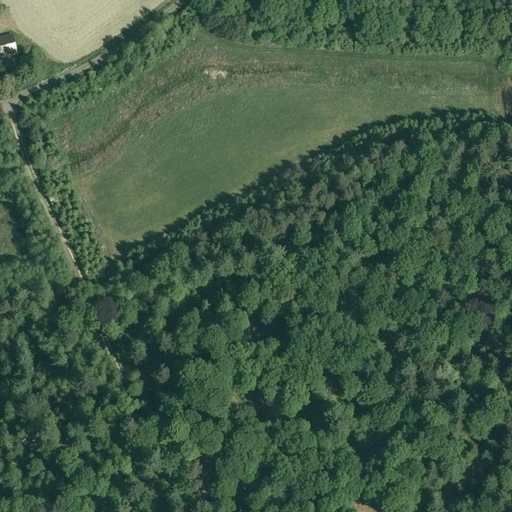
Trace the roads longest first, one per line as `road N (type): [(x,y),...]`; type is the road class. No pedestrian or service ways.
road 1 (track): [(5,102),(139,430),(188,511)]
road 2 (unclassified): [(0,104),(84,61),(173,0)]
